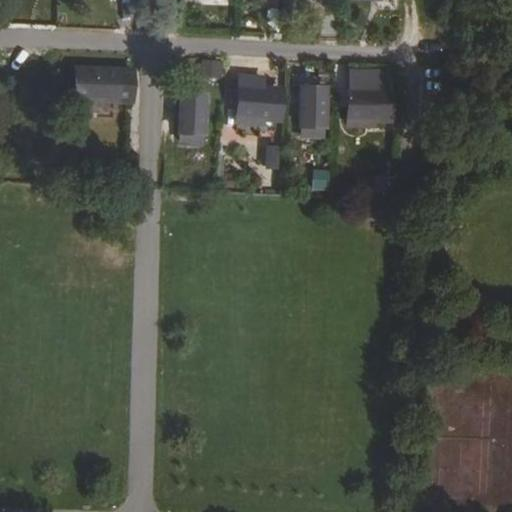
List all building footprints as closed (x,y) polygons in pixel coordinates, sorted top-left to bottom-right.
[(378,10),(378,0),(353,0),(354,10),(378,10)] [(201,58),(199,77),(222,79),(224,60),(201,58)] [(114,99),(115,72),(76,70),(75,97),(99,98),(114,99)] [(277,91),(239,88),(237,103),(261,105),(261,117),(275,118),(277,91)] [(323,121),(324,89),(300,88),(300,120),(323,121)] [(386,119),(386,92),(347,92),(347,119),(371,119),(386,119)] [(201,142),(204,96),(181,94),(178,140),(201,142)] [(98,115),(99,98),(75,97),(74,114),(98,115)] [(261,105),(237,103),(236,120),(260,122),(261,117),(261,105)] [(371,136),(371,119),(347,119),(347,136),(371,136)] [(277,167),(280,144),(265,142),(263,166),(277,167)] [(327,190),(328,168),(311,168),(311,189),(327,190)]
